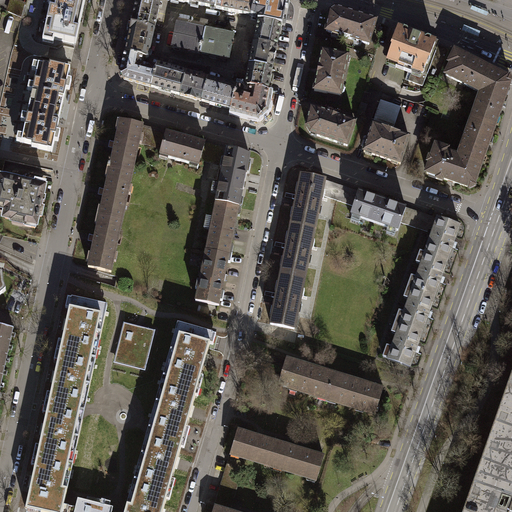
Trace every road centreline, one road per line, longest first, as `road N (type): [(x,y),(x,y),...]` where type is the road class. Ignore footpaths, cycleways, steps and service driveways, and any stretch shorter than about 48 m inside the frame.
road 1 (residential): [(0,511),(90,93)]
road 2 (residential): [(189,511),(229,381),(277,144)]
road 3 (tertiary): [(391,511),(492,218)]
road 4 (residential): [(277,144),(492,218)]
road 5 (residential): [(90,93),(277,144)]
road 6 (tertiary): [(355,0),(511,61)]
road 7 (residential): [(277,144),(304,13)]
